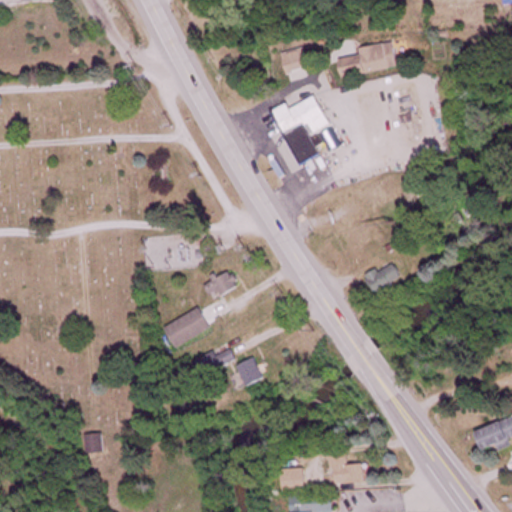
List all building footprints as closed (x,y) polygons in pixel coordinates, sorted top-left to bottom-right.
[(365,56),(344,60),(347,78),(403,70),(399,44),(364,50),(365,56)] [(315,67),(307,48),(286,56),(294,76),(315,67)] [(295,110),(292,105),(278,112),(305,166),(325,156),(316,137),(336,127),(321,98),(295,110)] [(407,279),(397,262),(371,279),(381,295),(407,279)] [(235,271),(209,287),(218,303),(245,287),(235,271)] [(168,328),(180,350),(215,330),(204,309),(168,328)] [(270,377),(260,357),(241,367),(251,387),(270,377)] [(511,422),(481,432),(487,452),(502,448),(503,452),(511,448),(511,422)] [(91,455),(108,454),(107,435),(90,436),(91,455)] [(336,485),(369,484),(368,466),(352,466),(351,457),(335,457),(336,485)] [(311,471),(287,471),(287,493),(311,493),(311,471)] [(338,511),(338,497),(296,498),(296,511),(338,511)]
